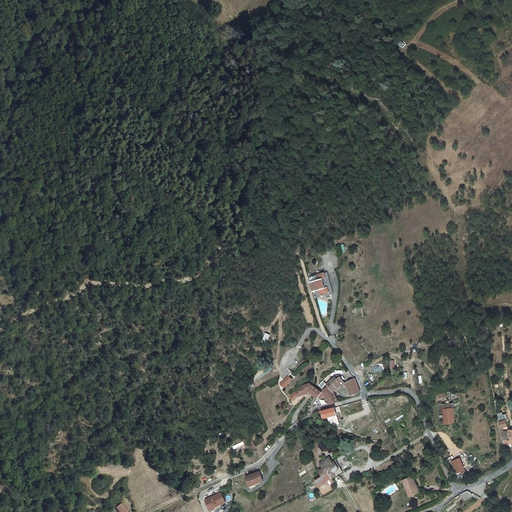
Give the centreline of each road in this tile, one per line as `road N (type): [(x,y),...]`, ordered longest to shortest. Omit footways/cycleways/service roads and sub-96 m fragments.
road 1 (track): [(328,339),(299,256),(283,243),(241,268),(217,246),(184,280),(90,284),(0,329)]
road 2 (unclassified): [(367,395),(315,411),(260,461),(193,490)]
road 3 (unclassified): [(458,491),(415,397),(406,389),(367,395)]
